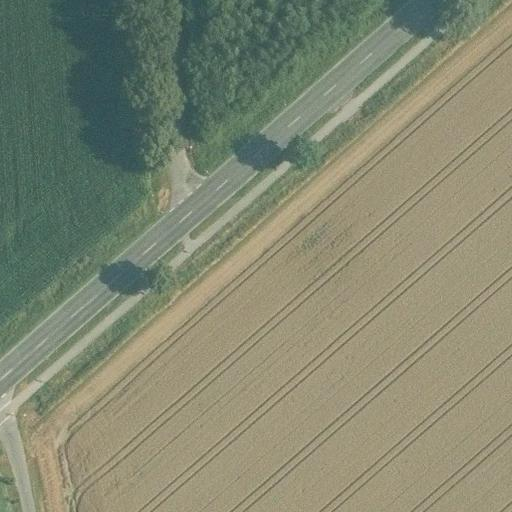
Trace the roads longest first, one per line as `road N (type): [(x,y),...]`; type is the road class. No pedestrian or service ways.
road 1 (secondary): [(192,211),(433,0)]
road 2 (secondary): [(0,380),(192,211)]
road 3 (unclassified): [(160,0),(171,155),(192,211)]
